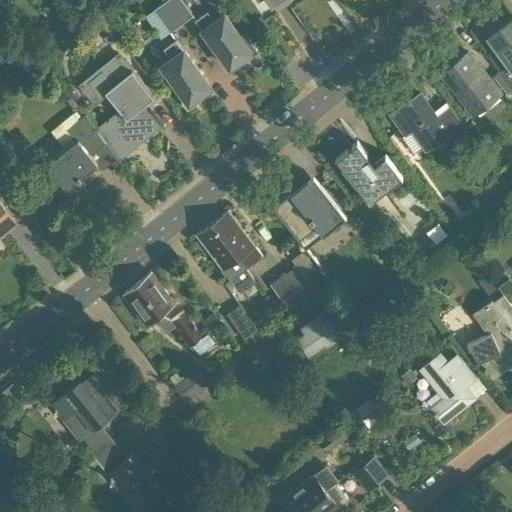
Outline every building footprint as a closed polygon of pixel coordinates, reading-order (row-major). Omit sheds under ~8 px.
[(77,29),(86,21),(93,16),(81,0),(65,14),(66,16),(57,23),(56,22),(36,38),(45,49),(66,32),(67,34),(76,27),(77,29)] [(182,23),(165,0),(153,9),(170,32),(182,23)] [(182,0),(165,0),(182,23),(193,14),(182,0)] [(104,8),(93,16),(86,21),(93,31),(102,24),(114,41),(123,34),(104,8)] [(208,9),(195,19),(230,67),(240,59),(243,63),(259,51),(245,32),(241,35),(225,12),(215,19),(208,9)] [(511,17),(488,35),(511,67),(511,17)] [(178,87),(174,90),(188,109),(204,97),(201,94),(212,86),(177,38),(164,48),(171,57),(161,64),(178,87)] [(467,51),(441,72),(474,114),(500,93),(467,51)] [(121,109),(97,129),(106,142),(119,159),(160,125),(137,97),(148,88),(118,52),(80,83),(96,102),(107,93),(121,109)] [(511,89),(499,72),(493,76),(507,94),(511,89)] [(420,92),(390,113),(405,133),(412,129),(426,148),(452,129),(461,143),(472,135),(450,105),(437,115),(420,92)] [(65,148),(46,163),(71,194),(86,182),(82,177),(99,163),(91,154),(106,142),(97,129),(85,114),(78,119),(73,113),(62,121),(77,139),(65,148)] [(367,152),(357,140),(335,158),(361,190),(373,180),(382,191),(403,174),(385,153),(374,162),(366,152),(367,152)] [(314,175),(273,207),(305,247),(346,215),(314,175)] [(0,230),(15,218),(0,199),(0,197),(9,190),(0,178),(0,230)] [(214,220),(248,266),(263,255),(229,209),(214,220)] [(472,223),(465,214),(453,222),(460,231),(472,223)] [(248,266),(214,220),(196,233),(231,280),(248,266)] [(296,265),(270,282),(286,306),(327,278),(318,265),(315,267),(303,276),(296,265)] [(155,305),(161,313),(174,302),(151,271),(137,282),(155,305)] [(137,282),(124,292),(147,323),(152,320),(153,322),(168,330),(175,325),(190,346),(192,344),(200,354),(215,342),(207,332),(203,336),(184,310),(171,320),(163,316),(161,313),(155,305),(137,282)] [(511,305),(503,293),(497,284),(487,291),(492,298),(472,312),(486,333),(466,342),(470,349),(471,348),(478,363),(481,361),(484,366),(483,367),(486,370),(487,370),(493,377),(511,363),(511,305)] [(227,313),(245,339),(258,330),(240,303),(227,313)] [(211,313),(201,321),(208,329),(217,322),(211,313)] [(306,335),(299,340),(307,352),(309,354),(326,341),(329,344),(342,334),(331,317),(325,322),(321,316),(303,329),(306,335)] [(98,327),(84,337),(91,348),(106,338),(98,327)] [(456,355),(447,363),(439,353),(422,366),(446,397),(434,407),(436,410),(433,412),(436,415),(439,413),(444,419),(473,396),(462,382),(471,374),(456,355)] [(113,438),(100,422),(126,402),(97,366),(51,402),(54,406),(52,408),(56,412),(58,410),(64,418),(76,408),(92,427),(79,437),(93,454),(113,438)] [(174,386),(186,401),(210,383),(199,368),(184,379),(175,385),(174,386)] [(409,369),(401,375),(407,383),(415,377),(409,369)] [(176,373),(170,378),(175,385),(184,379),(182,376),(179,377),(176,373)] [(357,409),(365,421),(382,409),(374,397),(357,409)] [(346,436),(339,426),(320,440),(328,449),(346,436)] [(414,434),(403,442),(409,449),(419,442),(414,434)] [(93,454),(107,472),(110,476),(108,478),(111,482),(113,480),(120,488),(133,477),(149,498),(182,471),(153,435),(127,456),(113,438),(93,454)] [(353,471),(361,481),(371,474),(377,482),(388,473),(374,455),(353,471)] [(286,511),(295,511),(335,481),(323,466),(278,501),(286,511)] [(335,481),(295,511),(329,511),(342,502),(348,498),(335,481)]
